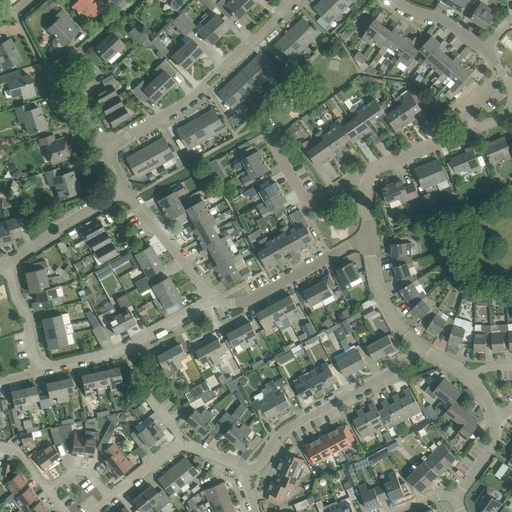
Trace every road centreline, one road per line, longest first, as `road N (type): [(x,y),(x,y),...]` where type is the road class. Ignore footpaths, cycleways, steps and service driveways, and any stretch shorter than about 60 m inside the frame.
road 1 (residential): [(102,149),(193,101),(293,0)]
road 2 (residential): [(246,467),(257,466),(289,426),(392,373),(419,347)]
road 3 (residential): [(36,372),(122,351),(212,299)]
road 4 (residential): [(212,299),(243,302),(368,236)]
road 5 (residential): [(366,178),(511,107)]
road 6 (residential): [(125,187),(5,264)]
road 7 (residential): [(212,299),(125,187)]
road 8 (residential): [(366,178),(307,203),(268,136)]
road 9 (residential): [(368,236),(383,304),(419,347)]
